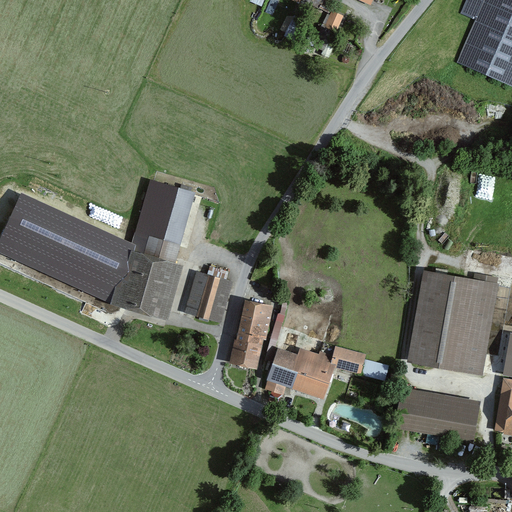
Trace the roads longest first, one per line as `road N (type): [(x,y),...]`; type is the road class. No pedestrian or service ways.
road 1 (unclassified): [(213,387),(263,233),(425,0)]
road 2 (unclassified): [(504,474),(387,461),(213,387)]
road 3 (unclassified): [(213,387),(0,294)]
